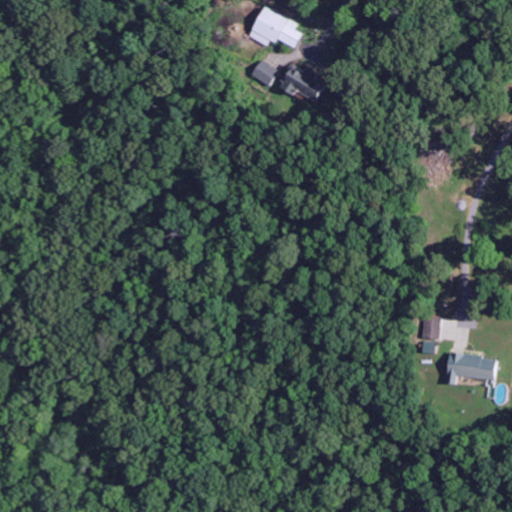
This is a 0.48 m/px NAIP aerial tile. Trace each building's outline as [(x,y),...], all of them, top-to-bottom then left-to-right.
[(248,35),(264,6),(297,24),(294,29),(302,33),(293,49),(276,40),(274,44),(269,41),(266,46),(248,35)] [(249,74),(261,58),(279,71),(268,87),(249,74)] [(279,81),(290,63),(302,70),(304,66),(318,75),(315,79),(326,85),(314,106),(293,94),(292,96),(278,87),(281,82),(279,81)] [(424,318),(440,318),(440,338),(424,338),(424,318)] [(425,342),(436,343),(435,355),(424,354),(425,342)] [(450,351),(484,354),(484,358),(499,360),(497,382),(458,378),(457,385),(446,384),(450,351)]
